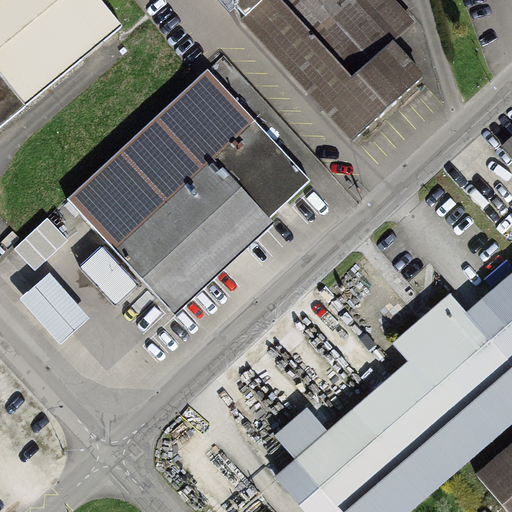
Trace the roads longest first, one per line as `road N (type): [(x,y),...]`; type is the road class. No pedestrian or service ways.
road 1 (residential): [(511,84),(115,452)]
road 2 (residential): [(0,328),(115,452)]
